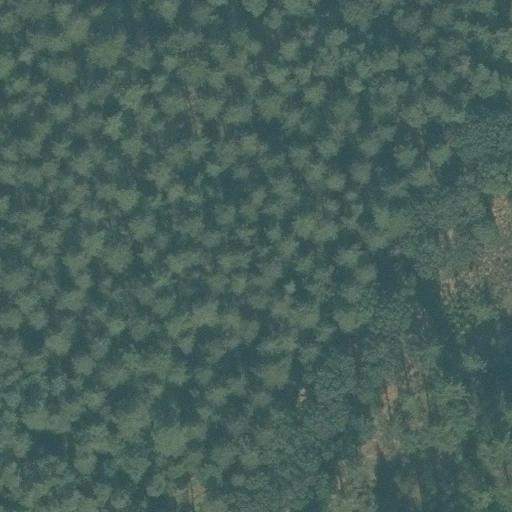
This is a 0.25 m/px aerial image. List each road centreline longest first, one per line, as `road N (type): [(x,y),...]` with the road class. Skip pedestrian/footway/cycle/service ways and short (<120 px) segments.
road 1 (track): [(446,168),(307,397)]
road 2 (track): [(446,168),(508,66),(511,28)]
road 3 (track): [(238,511),(307,397)]
